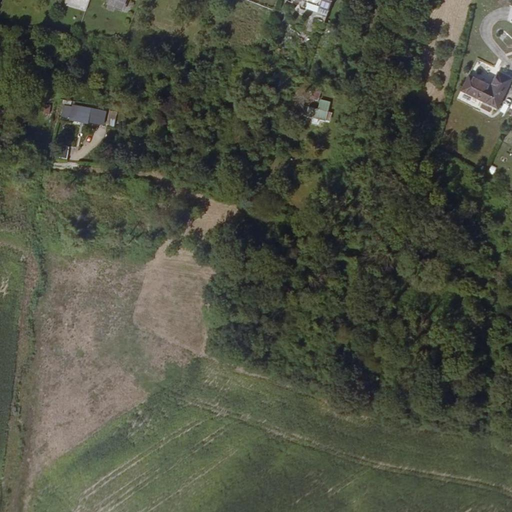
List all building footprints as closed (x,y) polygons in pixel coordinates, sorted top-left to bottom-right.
[(318,7),(328,10),(331,0),(320,0),(318,7)] [(286,89),(291,75),(275,68),(269,83),(286,89)] [(511,80),(496,73),(490,86),(467,75),(460,92),(498,109),(511,80)] [(319,101),(319,109),(307,108),(306,122),(329,123),(330,101),(319,101)] [(69,118),(88,122),(90,110),(71,106),(69,118)] [(90,110),(90,124),(105,125),(106,111),(90,110)]
